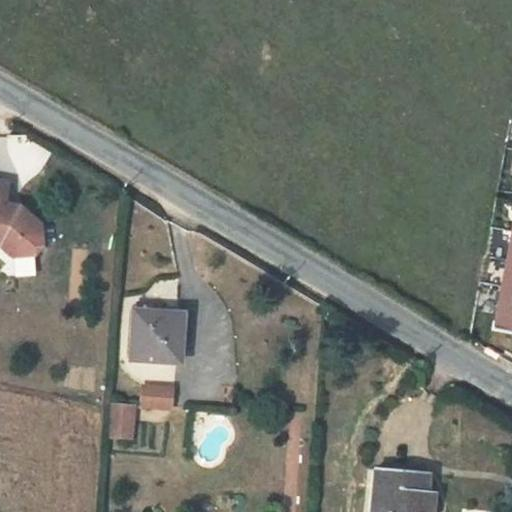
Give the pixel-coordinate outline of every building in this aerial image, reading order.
[(0,222),(11,233),(33,232),(40,225),(39,203),(19,185),(15,189),(3,186),(8,161),(0,159),(0,222)] [(185,305),(136,300),(130,348),(180,353),(185,305)] [(136,376),(133,395),(168,398),(168,380),(136,376)] [(108,438),(133,438),(133,403),(109,403),(108,438)] [(423,472),(369,468),(364,511),(426,511),(427,495),(420,494),(423,472)]
